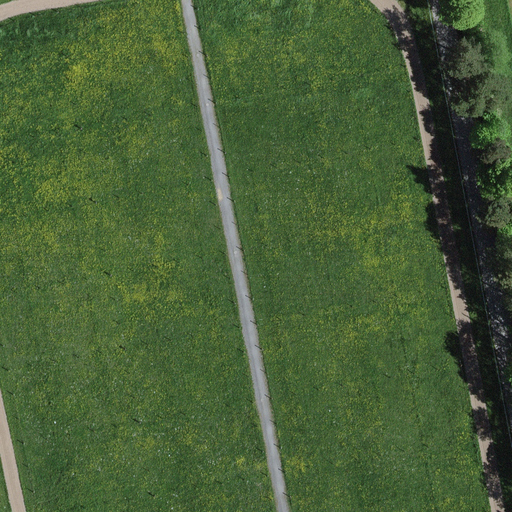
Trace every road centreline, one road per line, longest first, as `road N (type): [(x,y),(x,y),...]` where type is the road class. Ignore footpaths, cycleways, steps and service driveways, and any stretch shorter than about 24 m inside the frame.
road 1 (unknown): [(498,511),(410,52),(375,0)]
road 2 (unknown): [(184,0),(281,511)]
road 3 (unclassified): [(511,365),(443,0)]
